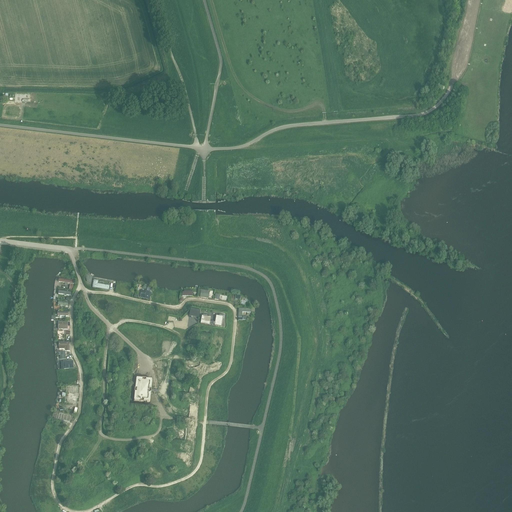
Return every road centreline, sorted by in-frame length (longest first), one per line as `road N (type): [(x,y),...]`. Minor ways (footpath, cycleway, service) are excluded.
road 1 (residential): [(83,289),(171,307),(189,299),(225,303),(234,312),(230,364),(208,387),(193,473),(130,486),(85,511)]
road 2 (residential): [(111,327),(153,371),(159,429),(126,440),(100,434),(109,330)]
road 3 (unclassified): [(204,148),(246,145),(287,125),(421,114),(446,95)]
road 4 (residential): [(72,511),(52,482),(81,397),(71,323),(81,284)]
road 5 (track): [(0,238),(199,245),(204,213)]
road 6 (track): [(287,452),(294,323),(279,279),(240,266)]
road 7 (unclassified): [(0,125),(204,148)]
road 8 (track): [(326,122),(323,107),(284,112),(243,89),(212,0)]
road 9 (track): [(177,0),(201,93),(198,147)]
road 10 (track): [(246,145),(386,139)]
